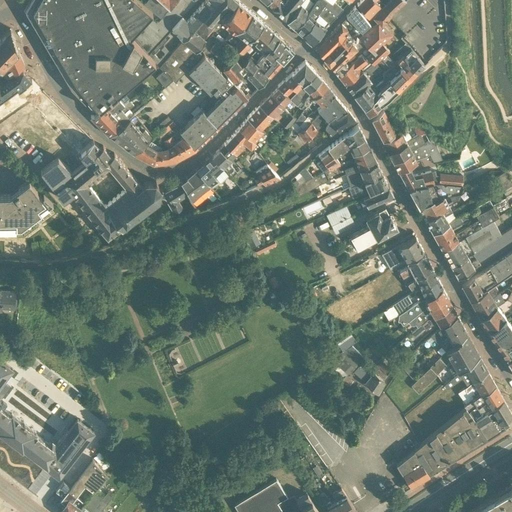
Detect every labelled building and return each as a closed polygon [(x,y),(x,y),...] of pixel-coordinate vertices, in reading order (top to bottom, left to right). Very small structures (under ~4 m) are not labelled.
[(144,3),(139,0),(30,0),(25,10),(70,85),(93,110),(95,112),(99,109),(104,105),(155,62),(151,57),(148,54),(131,35),(151,14),(153,12),(144,3)] [(176,0),(169,8),(164,14),(160,18),(160,17),(156,22),(152,19),(154,17),(151,14),(131,35),(148,54),(166,35),(171,29),(172,28),(183,16),(178,13),(189,0),(176,0)] [(162,2),(160,0),(146,0),(144,3),(153,12),(160,17),(160,18),(164,14),(169,8),(162,2)] [(221,19),(238,0),(237,0),(217,0),(212,6),(211,6),(193,28),(182,40),(170,54),(159,67),(174,82),(201,54),(196,50),(204,39),(214,27),(221,19)] [(176,0),(160,0),(162,2),(169,8),(176,0)] [(205,0),(186,21),(183,16),(172,28),(171,29),(182,40),(193,28),(211,6),(212,6),(217,0),(205,0)] [(234,31),(252,12),(238,0),(221,19),(234,31)] [(276,0),(272,6),(285,18),(300,0),(276,0)] [(308,10),(314,0),(300,0),(285,18),(294,26),(308,11),(308,10)] [(314,0),(308,10),(308,11),(294,26),(301,33),(321,10),(319,9),(324,1),(337,14),(349,1),(347,0),(314,0)] [(382,25),(391,17),(406,2),(403,0),(392,0),(383,9),(374,0),(360,0),(357,4),(368,17),(369,16),(373,20),(374,18),(378,22),(381,26),(382,25)] [(325,26),(337,14),(324,1),(319,9),(321,10),(301,33),(305,37),(311,42),(325,26)] [(355,25),(354,26),(355,28),(354,29),(358,34),(370,24),(355,6),(346,16),(355,25)] [(246,40),(263,22),(252,12),(234,31),(226,38),(241,52),(250,43),(246,40)] [(345,35),(354,26),(355,25),(346,16),(341,22),(324,39),(316,48),(323,56),(345,35)] [(274,31),(263,22),(246,40),(250,43),(241,52),(235,58),(242,65),(248,58),(250,57),(248,55),(254,48),(255,50),(274,31)] [(375,62),(404,37),(397,29),(391,34),(382,25),(381,26),(378,22),(366,33),(360,38),(364,43),(373,52),(367,58),(373,63),(375,62)] [(354,26),(345,35),(351,41),(358,34),(354,29),(355,28),(354,26)] [(0,68),(1,69),(14,56),(19,51),(10,29),(9,29),(0,39),(0,68)] [(255,62),(279,36),(274,31),(255,50),(254,48),(248,55),(250,57),(248,58),(254,63),(255,62)] [(148,54),(151,57),(155,62),(159,67),(170,54),(163,48),(160,51),(164,55),(159,61),(153,55),(169,38),(166,35),(148,54)] [(210,51),(225,67),(229,64),(215,50),(222,43),(212,35),(201,48),(203,52),(213,41),(216,44),(210,51)] [(351,41),(345,35),(323,56),(329,63),(351,41)] [(269,60),(273,55),(285,41),(279,36),(255,62),(262,69),(269,60)] [(358,50),(364,43),(360,38),(353,44),(356,47),(356,48),(358,50)] [(285,41),(273,55),(280,60),(282,62),(294,49),(285,41)] [(351,41),(329,63),(334,69),(339,63),(356,48),(356,47),(353,44),(351,41)] [(403,56),(409,65),(417,73),(424,65),(410,49),(403,56)] [(19,51),(14,56),(1,69),(7,77),(24,64),(19,51)] [(218,127),(237,108),(247,98),(235,85),(226,75),(223,78),(208,62),(210,61),(204,55),(188,71),(194,77),(196,74),(201,79),(198,81),(199,82),(201,80),(206,85),(204,87),(209,93),(210,92),(213,95),(219,89),(224,94),(214,105),(215,107),(207,115),(218,127)] [(273,55),(269,60),(262,69),(269,76),(282,62),(280,60),(273,55)] [(338,74),(345,84),(365,69),(373,63),(367,58),(366,59),(362,55),(349,65),(344,68),(345,69),(338,74)] [(417,73),(409,65),(403,56),(398,61),(403,67),(400,69),(410,80),(417,73)] [(226,75),(235,85),(240,80),(238,77),(246,70),(249,74),(247,75),(258,87),(268,77),(254,63),(248,58),(242,65),(235,58),(229,64),(225,67),(222,69),(222,70),(226,75)] [(294,87),(293,88),(287,94),(290,96),(296,89),(315,71),(305,60),(292,72),(298,79),(292,85),(294,87)] [(339,63),(334,69),(338,74),(345,69),(344,68),(349,65),(345,60),(340,64),(339,63)] [(398,61),(392,66),(382,73),(383,81),(376,86),(371,82),(372,81),(354,94),(365,108),(381,91),(384,94),(394,86),(390,82),(396,75),(395,74),(400,69),(403,67),(398,61)] [(365,69),(345,84),(354,94),(372,81),(372,78),(382,70),(375,62),(373,63),(365,69)] [(390,82),(394,86),(399,91),(410,80),(400,69),(395,74),(396,75),(390,82)] [(0,84),(0,101),(31,79),(22,70),(17,74),(1,86),(0,84)] [(172,80),(163,70),(156,77),(165,87),(172,80)] [(290,98),(296,103),(300,108),(305,97),(311,88),(321,77),(319,78),(318,76),(319,75),(315,71),(296,89),(290,96),(291,97),(290,98)] [(292,72),(285,79),(293,88),(294,87),(292,85),(298,79),(292,72)] [(304,110),(308,104),(313,97),(327,84),(321,77),(311,88),(305,97),(300,108),(301,109),(301,108),(304,110)] [(293,88),(285,79),(278,85),(284,91),(287,94),(293,88)] [(334,92),(327,84),(313,97),(308,104),(313,111),(318,107),(334,92)] [(399,91),(394,86),(384,94),(381,91),(365,108),(369,114),(389,98),(396,93),(399,91)] [(276,87),(271,92),(284,104),(290,98),(291,97),(290,96),(287,94),(284,91),(282,93),(276,87)] [(459,119),(458,121),(453,128),(452,128),(409,88),(403,94),(445,133),(443,134),(445,140),(448,138),(449,138),(450,138),(451,137),(452,137),(453,137),(453,136),(454,136),(455,135),(456,135),(456,134),(457,134),(465,122),(469,123),(469,121),(474,123),(476,118),(472,116),(472,117),(470,117),(472,109),(466,109),(461,110),(460,114),(456,113),(454,117),(459,119)] [(284,104),(271,92),(259,104),(278,120),(281,122),(289,112),(283,105),(284,104)] [(317,130),(318,130),(323,131),(330,119),(347,107),(334,92),(318,107),(321,111),(313,117),(307,116),(306,117),(299,125),(303,128),(311,122),(317,130)] [(100,126),(129,101),(129,100),(124,105),(119,100),(109,110),(104,105),(99,109),(95,112),(90,116),(100,126)] [(110,136),(111,135),(129,119),(124,114),(134,106),(129,101),(100,126),(110,136)] [(267,133),(272,127),(278,120),(259,104),(253,111),(247,117),(257,125),(256,125),(267,133)] [(355,119),(347,107),(330,119),(323,131),(329,138),(332,135),(339,130),(355,119)] [(203,142),(218,127),(207,115),(202,109),(201,110),(203,112),(200,115),(198,113),(185,124),(183,126),(185,129),(182,132),(186,137),(188,135),(198,146),(203,142)] [(377,129),(389,123),(383,110),(371,118),(377,129)] [(288,127),(296,117),(289,112),(281,122),(288,127)] [(306,117),(301,113),(297,119),(295,122),(299,125),(306,117)] [(153,136),(144,125),(134,114),(129,119),(111,135),(134,153),(146,143),(146,142),(153,136)] [(168,116),(159,124),(163,129),(166,126),(172,121),(168,116)] [(254,141),(262,148),(272,136),(267,133),(256,125),(257,125),(247,117),(239,127),(254,141)] [(169,130),(175,125),(172,121),(166,126),(169,130)] [(317,131),(317,130),(318,130),(317,130),(311,122),(303,128),(298,131),(305,140),(317,131)] [(389,123),(377,129),(383,140),(394,134),(389,123)] [(328,147),(334,156),(337,153),(349,144),(349,143),(364,136),(358,124),(343,134),(328,147)] [(160,137),(169,130),(166,126),(163,129),(160,131),(160,137)] [(239,127),(233,133),(244,142),(259,155),(262,148),(254,141),(239,127)] [(176,143),(183,155),(195,149),(198,146),(188,135),(186,137),(182,132),(179,129),(179,130),(184,135),(175,141),(176,143)] [(407,130),(384,142),(389,151),(406,142),(412,139),(407,130)] [(393,160),(421,145),(424,144),(434,139),(425,132),(419,135),(421,138),(408,144),(406,142),(389,151),(393,160)] [(244,142),(233,133),(224,143),(235,154),(241,159),(243,156),(247,152),(242,148),(244,146),(242,144),(244,142)] [(163,162),(171,160),(175,160),(183,155),(176,143),(175,141),(172,135),(163,141),(166,147),(161,148),(163,162)] [(354,156),(370,149),(364,136),(349,143),(349,144),(337,153),(343,162),(354,156)] [(424,144),(421,145),(393,160),(399,170),(409,164),(416,161),(417,162),(421,159),(421,160),(430,155),(434,162),(442,160),(433,140),(424,144)] [(160,197),(166,199),(175,213),(183,208),(179,200),(187,195),(188,194),(182,183),(166,193),(165,193),(160,192),(161,190),(162,190),(162,189),(160,189),(155,183),(156,181),(155,181),(154,183),(146,183),(144,181),(143,182),(145,184),(142,186),(114,153),(111,156),(103,146),(100,148),(95,142),(78,155),(83,161),(69,172),(59,159),(41,173),(63,200),(72,193),(108,239),(127,224),(128,225),(129,224),(128,223),(132,220),(133,221),(134,220),(133,219),(137,216),(138,217),(139,216),(138,215),(143,211),(143,213),(144,212),(144,211),(148,208),(148,209),(150,208),(149,207),(153,203),(154,204),(155,204),(154,203),(158,199),(159,200),(160,200),(159,199),(160,197)] [(146,143),(134,153),(153,163),(163,162),(161,148),(157,149),(146,143)] [(220,148),(230,159),(232,161),(234,164),(235,163),(241,159),(235,154),(224,143),(220,148)] [(328,147),(318,155),(322,159),(317,163),(323,172),(340,164),(334,156),(328,147)] [(232,161),(230,159),(220,148),(212,155),(229,173),(233,178),(238,173),(229,164),(232,161)] [(348,172),(359,168),(377,162),(370,149),(354,156),(343,162),(340,164),(323,172),(312,178),(295,187),(299,194),(322,183),(323,183),(333,178),(333,177),(348,172)] [(229,174),(212,156),(196,169),(212,188),(229,174)] [(244,156),(241,159),(248,167),(251,164),(244,156)] [(288,161),(292,167),(298,163),(293,157),(288,161)] [(382,172),(377,162),(359,168),(348,172),(333,177),(333,178),(337,187),(351,181),(350,178),(357,176),(357,174),(361,172),(364,179),(382,172)] [(272,181),(280,177),(267,164),(262,167),(265,171),(272,181)] [(433,183),(462,185),(464,176),(440,174),(439,178),(434,178),(432,173),(431,170),(414,174),(409,164),(399,170),(409,189),(414,186),(418,185),(433,183)] [(255,172),(265,184),(272,181),(265,171),(262,167),(255,172)] [(312,178),(304,167),(290,181),(289,181),(295,187),(312,178)] [(196,169),(181,181),(182,183),(193,201),(212,188),(196,169)] [(353,197),(369,190),(387,183),(382,172),(364,179),(365,181),(349,187),(353,197)] [(492,180),(496,186),(508,179),(504,172),(492,180)] [(511,185),(508,179),(496,186),(500,193),(511,185)] [(11,193),(9,194),(9,228),(20,227),(49,206),(29,180),(18,188),(17,187),(10,193),(11,193)] [(442,198),(444,197),(449,195),(460,192),(463,186),(463,185),(462,185),(433,183),(418,185),(414,186),(409,189),(419,208),(433,200),(441,195),(442,198)] [(369,209),(395,197),(389,185),(364,197),(369,209)] [(457,201),(460,192),(449,195),(453,203),(457,201)] [(0,227),(9,228),(9,194),(0,194),(0,227)] [(448,206),(444,197),(442,198),(441,195),(433,200),(419,208),(425,218),(441,209),(448,206)] [(317,200),(304,206),(307,213),(320,207),(317,200)] [(459,240),(493,220),(499,216),(493,205),(476,215),(479,220),(458,231),(457,232),(459,234),(456,236),(452,228),(446,232),(448,236),(438,242),(442,249),(458,240),(459,240)] [(345,206),(335,211),(340,221),(350,217),(345,206)] [(445,217),(452,213),(448,206),(425,218),(429,226),(445,217)] [(377,238),(397,227),(392,219),(392,218),(390,214),(389,214),(385,208),(366,218),(370,225),(351,236),(357,248),(377,237),(377,238)] [(354,225),(350,217),(340,221),(335,211),(328,214),(337,233),(354,225)] [(245,218),(250,229),(264,222),(260,212),(245,218)] [(429,226),(433,233),(449,224),(449,223),(456,219),(452,213),(445,217),(429,226)] [(449,224),(433,233),(438,242),(448,236),(446,232),(452,228),(451,226),(453,225),(454,227),(466,220),(463,215),(456,219),(449,223),(449,224)] [(230,224),(235,231),(238,229),(233,218),(230,220),(229,219),(219,223),(221,228),(230,224)] [(501,235),(493,220),(459,240),(458,240),(442,249),(451,266),(468,256),(473,253),(477,251),(478,250),(483,247),(488,244),(493,240),(498,237),(501,235)] [(511,239),(511,237),(507,231),(502,234),(508,242),(511,239)] [(502,234),(501,235),(498,237),(503,246),(508,242),(502,234)] [(260,243),(256,236),(247,241),(251,248),(260,243)] [(407,260),(423,251),(415,236),(382,253),(386,260),(402,251),(407,260)] [(503,246),(498,237),(493,240),(498,249),(503,246)] [(498,249),(493,240),(488,244),(493,252),(498,249)] [(255,250),(258,254),(277,246),(274,241),(255,250)] [(180,255),(179,253),(175,244),(160,250),(165,261),(180,255)] [(493,252),(488,244),(483,247),(489,256),(493,252)] [(489,256),(483,247),(478,250),(484,259),(489,256)] [(484,259),(478,250),(477,251),(473,253),(477,259),(479,262),(484,259)] [(432,266),(423,251),(407,260),(409,264),(397,271),(400,277),(403,276),(406,282),(407,281),(432,266)] [(495,285),(511,273),(511,251),(507,255),(480,273),(474,277),(462,284),(470,301),(488,290),(495,285)] [(468,256),(451,266),(458,278),(474,268),(479,265),(480,264),(479,262),(477,259),(472,262),(468,256),(473,253),(468,256)] [(131,255),(131,254),(118,260),(118,261),(121,269),(132,264),(134,264),(133,262),(132,259),(131,255)] [(367,267),(380,262),(377,255),(364,259),(367,267)] [(432,266),(407,281),(411,288),(419,283),(421,286),(437,276),(432,266)] [(406,310),(404,307),(411,302),(409,299),(416,294),(420,300),(442,286),(437,276),(421,286),(392,305),(399,315),(406,310)] [(498,290),(495,285),(488,290),(470,301),(475,310),(492,298),(500,293),(500,292),(497,294),(495,291),(498,290)] [(416,302),(417,303),(406,310),(399,315),(398,321),(400,322),(403,325),(409,321),(422,311),(429,306),(447,294),(442,286),(420,300),(416,302)] [(1,308),(13,308),(15,291),(0,289),(0,309),(1,310),(1,308)] [(317,297),(313,289),(309,291),(313,299),(317,297)] [(497,306),(505,301),(500,293),(492,298),(475,310),(480,319),(497,306)] [(415,323),(417,327),(426,319),(434,315),(451,303),(447,294),(429,306),(422,311),(409,321),(412,325),(415,323)] [(451,303),(434,315),(426,319),(417,327),(411,332),(416,337),(425,329),(426,330),(438,322),(440,325),(456,311),(451,303)] [(506,317),(497,306),(480,319),(489,331),(506,317)] [(456,314),(433,333),(430,335),(438,343),(462,323),(457,313),(456,314)] [(511,326),(511,325),(506,317),(489,331),(495,341),(504,334),(508,339),(511,336),(511,326)] [(438,343),(443,348),(446,351),(454,344),(467,332),(462,323),(438,343)] [(467,332),(454,344),(446,351),(459,373),(479,356),(467,332)] [(506,356),(507,356),(511,351),(511,336),(508,339),(504,334),(495,341),(506,356)] [(339,347),(342,351),(352,345),(356,342),(352,336),(344,341),(342,337),(335,341),(337,344),(335,345),(337,348),(339,347)] [(352,345),(328,359),(334,368),(337,365),(347,374),(351,370),(364,382),(364,381),(377,393),(384,382),(373,372),(371,374),(360,364),(365,359),(352,345)] [(88,398),(30,354),(24,362),(81,406),(88,398)] [(473,381),(488,371),(488,370),(487,371),(479,356),(459,373),(444,384),(447,389),(461,378),(467,387),(473,381)] [(407,358),(400,364),(409,373),(416,367),(407,358)] [(446,366),(439,358),(411,385),(418,393),(446,366)] [(0,432),(22,450),(23,448),(46,465),(44,467),(58,477),(58,476),(59,476),(94,430),(77,417),(57,443),(49,437),(51,435),(2,397),(11,385),(5,381),(13,370),(0,359),(0,432)] [(371,360),(368,362),(377,371),(379,369),(371,360)] [(389,369),(381,360),(376,365),(385,374),(389,369)] [(473,381),(467,387),(465,388),(458,392),(464,401),(466,403),(480,393),(481,395),(496,385),(488,371),(473,381)] [(353,381),(347,375),(342,381),(349,386),(353,381)] [(462,403),(463,405),(465,407),(474,421),(474,420),(492,408),(491,408),(503,400),(496,385),(481,395),(480,393),(466,403),(464,401),(462,403)] [(275,411),(280,408),(288,419),(291,417),(277,396),(269,402),(275,411)] [(474,420),(487,440),(507,428),(504,423),(511,416),(511,414),(503,400),(491,408),(492,408),(474,420)] [(269,406),(264,409),(269,419),(274,416),(269,406)] [(465,407),(396,463),(411,487),(487,440),(474,420),(474,421),(465,407)] [(103,449),(99,452),(104,457),(107,454),(103,449)] [(107,475),(92,458),(70,486),(64,481),(56,491),(68,501),(75,491),(78,493),(85,485),(93,491),(107,475)] [(278,479),(235,502),(240,511),(318,511),(309,494),(297,500),(294,495),(288,498),(278,479)] [(342,488),(332,494),(337,501),(347,495),(342,488)] [(504,490),(499,492),(498,493),(499,494),(479,505),(480,506),(473,510),(473,509),(471,510),(471,511),(469,511),(506,511),(511,509),(511,498),(507,490),(506,488),(504,490)] [(68,501),(59,511),(77,511),(85,503),(76,496),(78,493),(75,491),(68,501)] [(77,511),(99,511),(103,508),(113,495),(108,491),(102,498),(94,492),(85,503),(77,511)] [(347,496),(328,507),(330,511),(354,511),(356,511),(347,496)]
